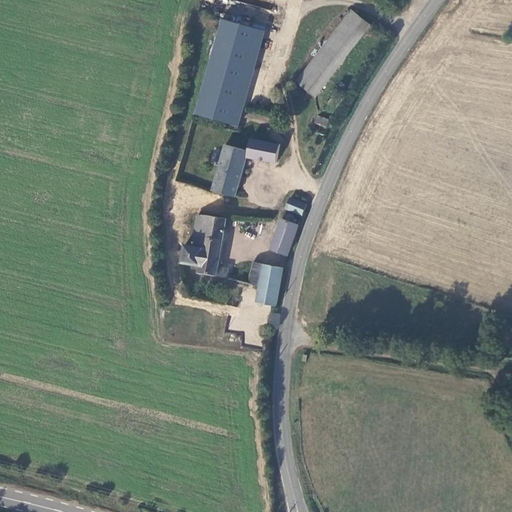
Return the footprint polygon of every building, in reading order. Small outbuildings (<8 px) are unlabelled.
[(349,9),(295,81),(314,95),(368,25),(349,9)] [(222,18),(201,98),(235,106),(253,26),(222,18)] [(263,29),(253,26),(235,106),(242,107),(263,29)] [(197,113),(231,122),(235,106),(201,98),(197,113)] [(237,123),(242,107),(235,106),(231,122),(237,123)] [(329,118),(317,114),(315,121),(327,125),(329,118)] [(251,136),(229,131),(226,144),(248,150),(250,138),(251,136)] [(276,162),(280,144),(250,138),(248,150),(226,144),(214,191),(236,196),(247,156),(276,162)] [(288,207),(305,213),(308,202),(292,197),(288,207)] [(187,245),(184,261),(201,264),(200,272),(215,274),(228,277),(230,269),(220,266),(228,219),(208,216),(199,215),(193,246),(187,245)] [(272,249),(289,255),(300,224),(296,223),(297,221),(297,218),(296,216),(295,215),(292,215),(290,215),(288,217),(287,219),(285,218),(272,249)] [(255,274),(253,273),(251,283),(263,286),(266,265),(257,263),(255,274)] [(266,265),(263,286),(260,302),(277,305),(284,268),(266,265)] [(237,268),(234,279),(251,283),(253,273),(237,268)] [(279,326),(280,313),(270,313),(269,325),(279,326)]
